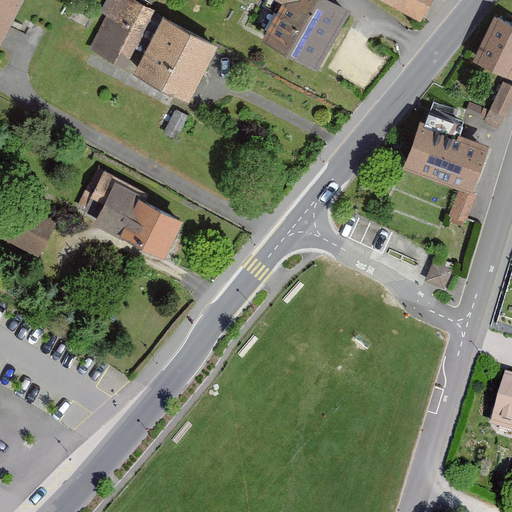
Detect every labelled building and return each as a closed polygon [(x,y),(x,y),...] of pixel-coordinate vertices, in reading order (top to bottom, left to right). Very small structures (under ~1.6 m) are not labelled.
[(0,0),(0,46),(24,0),(0,0)] [(154,7),(141,0),(112,0),(90,44),(126,62),(154,7)] [(280,0),(262,34),(318,64),(351,4),(343,0),(280,0)] [(429,0),(395,0),(422,14),(429,0)] [(218,38),(163,11),(135,67),(191,94),(218,38)] [(511,18),(495,12),(476,57),(511,71),(511,18)] [(511,80),(503,77),(489,120),(505,125),(511,104),(511,80)] [(488,140),(420,115),(403,163),(471,187),(488,140)] [(184,213),(98,167),(77,206),(163,252),(184,213)] [(57,219),(16,202),(1,235),(42,253),(57,219)] [(511,375),(504,373),(490,426),(511,432),(511,375)]
